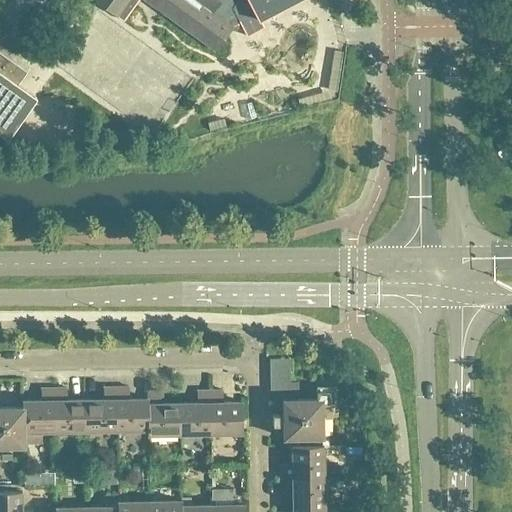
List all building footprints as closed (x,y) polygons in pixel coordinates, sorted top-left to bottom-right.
[(288,0),(95,0),(124,20),(138,0),(146,0),(160,10),(215,50),(226,35),(233,26),(240,22),(247,36),(264,27),(258,16),(288,0)] [(19,84),(28,72),(0,52),(0,132),(8,139),(37,97),(19,84)] [(509,172),(511,168),(511,149),(507,144),(494,157),(509,172)] [(117,430),(116,386),(103,387),(104,399),(85,399),(86,430),(117,430)] [(148,429),(148,403),(148,398),(147,398),(129,398),(129,386),(116,386),(117,430),(147,429),(148,429)] [(322,436),(322,403),(334,403),(334,394),(331,388),(325,386),(316,386),(316,398),(283,399),(283,414),(272,414),(273,424),(283,424),(283,437),(322,436)] [(54,431),(54,387),(41,388),(41,400),(22,400),(22,406),(23,406),(23,419),(23,431),(24,431),(24,432),(24,443),(41,442),(41,431),(54,431)] [(86,430),(85,399),(67,399),(67,387),(54,387),(54,431),(86,430)] [(242,432),(242,401),(223,401),(223,389),(210,390),(210,433),(242,432)] [(179,433),(179,402),(160,402),(160,390),(147,391),(147,398),(148,398),(148,403),(148,429),(147,429),(147,434),(179,433)] [(210,433),(210,390),(197,390),(197,402),(179,402),(179,433),(210,433)] [(23,419),(23,406),(22,406),(0,406),(0,445),(1,445),(1,456),(12,455),(12,445),(24,445),(24,443),(24,432),(24,431),(23,431),(23,419)] [(324,477),(323,445),(292,445),(292,464),(280,464),(281,477),(324,477)] [(358,459),(354,463),(354,472),(363,472),(367,472),(366,459),(362,459),(358,459)] [(188,470),(188,480),(203,481),(203,470),(188,470)] [(334,494),(324,494),(324,477),(281,477),(281,490),(293,490),(293,508),(324,508),(334,508),(334,494)] [(212,511),(243,511),(244,504),(234,504),(234,500),(228,489),(212,489),(212,504),(212,511)] [(0,511),(21,511),(21,491),(0,490),(0,511)] [(180,511),(181,505),(181,500),(149,501),(149,511),(180,511)] [(149,511),(149,501),(118,501),(118,506),(118,511),(149,511)]
